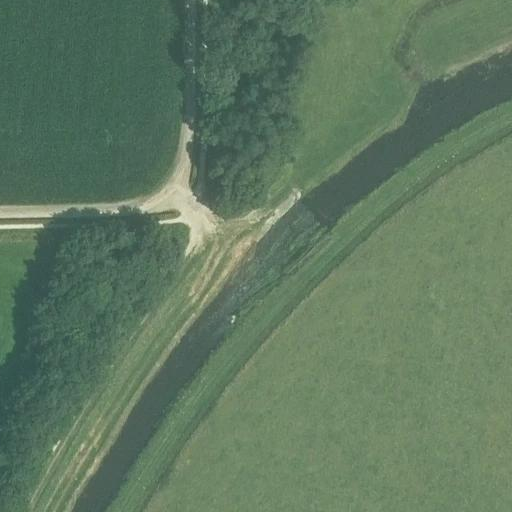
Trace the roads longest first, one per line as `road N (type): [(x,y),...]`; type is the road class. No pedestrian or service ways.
road 1 (track): [(175,198),(185,183),(191,0)]
road 2 (track): [(0,211),(157,207),(175,198)]
